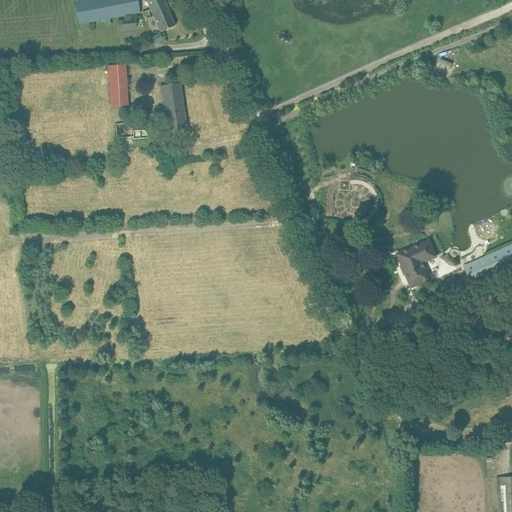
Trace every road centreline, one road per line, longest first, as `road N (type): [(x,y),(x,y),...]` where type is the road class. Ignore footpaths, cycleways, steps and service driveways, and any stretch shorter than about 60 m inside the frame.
road 1 (unclassified): [(511,441),(453,443),(415,432),(389,407),(197,0)]
road 2 (unknown): [(252,124),(511,5)]
